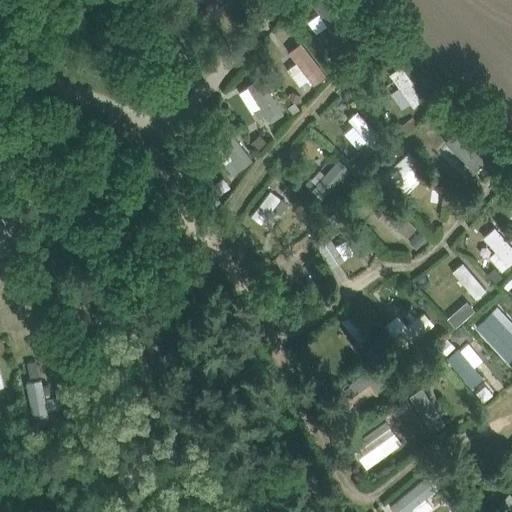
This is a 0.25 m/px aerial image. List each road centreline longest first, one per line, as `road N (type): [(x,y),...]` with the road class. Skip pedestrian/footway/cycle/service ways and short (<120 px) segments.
road 1 (track): [(174,123),(141,511)]
road 2 (track): [(142,502),(0,475)]
